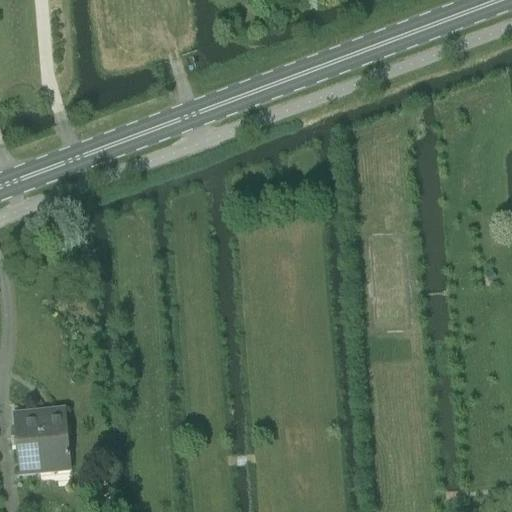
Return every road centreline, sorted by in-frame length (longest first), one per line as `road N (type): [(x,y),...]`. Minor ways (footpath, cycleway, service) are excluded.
road 1 (residential): [(0,221),(511,30)]
road 2 (primary): [(0,187),(494,0)]
